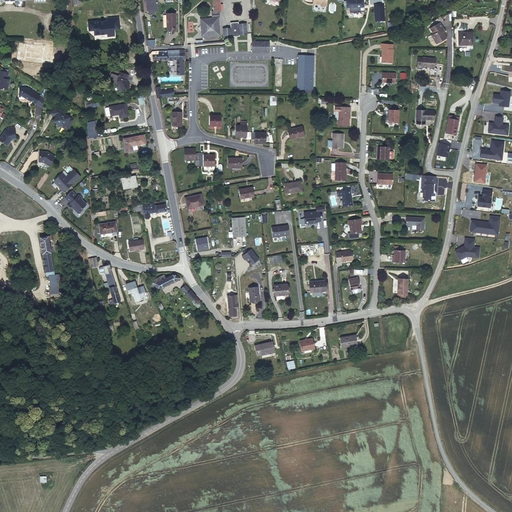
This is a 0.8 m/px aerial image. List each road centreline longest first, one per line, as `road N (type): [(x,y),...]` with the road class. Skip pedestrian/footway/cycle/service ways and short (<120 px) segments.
road 1 (unclassified): [(494,511),(442,453),(409,307)]
road 2 (residential): [(184,266),(146,270),(113,261),(0,172)]
road 3 (residential): [(372,312),(378,233),(360,181),(364,100)]
road 4 (tertiary): [(112,452),(236,377),(240,352),(228,327)]
road 5 (residential): [(456,173),(503,0)]
road 6 (residential): [(192,136),(197,62),(294,53)]
road 7 (tertiary): [(161,146),(134,0)]
road 8 (residential): [(409,307),(425,295),(440,262),(456,173)]
road 9 (residential): [(228,327),(372,312)]
road 10 (tertiary): [(184,266),(161,146)]
